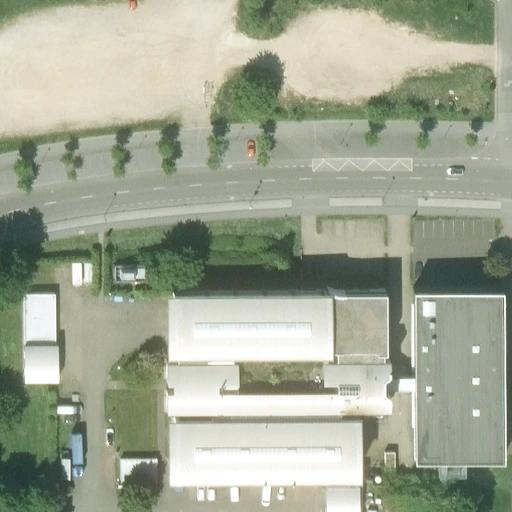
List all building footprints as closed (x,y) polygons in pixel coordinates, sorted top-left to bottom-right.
[(55,289),(25,289),(24,341),(55,341),(55,289)] [(316,478),(324,478),(324,485),(323,485),(323,511),(357,511),(357,484),(348,484),(348,478),(359,478),(358,415),(357,409),(390,409),(389,393),(383,390),(383,378),(389,372),(388,358),(382,358),(382,352),(385,352),(385,291),(343,291),(328,289),(313,289),(301,289),(165,291),(165,355),(175,354),(175,359),(165,359),(165,382),(171,381),(171,385),(171,390),(164,390),(164,412),(170,412),(170,417),(165,417),(166,480),(309,478),(316,478)] [(501,289),(411,289),(412,377),(412,389),(412,462),(414,462),(503,461),(503,457),(501,289)] [(24,341),(24,379),(58,378),(58,341),(55,341),(24,341)] [(380,511),(412,511),(413,499),(381,499),(380,511)]
